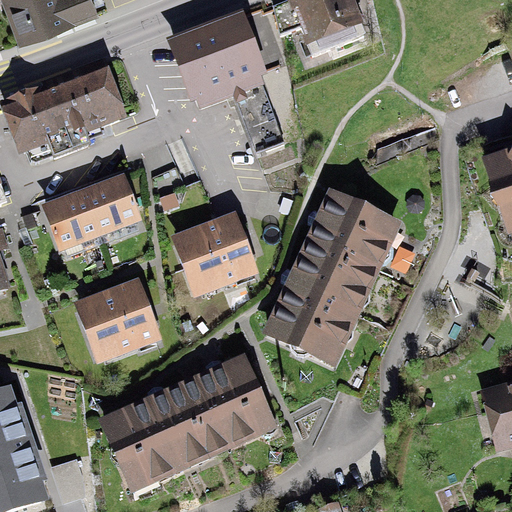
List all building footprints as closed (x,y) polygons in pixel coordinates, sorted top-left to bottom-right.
[(7,0),(22,38),(93,10),(89,0),(7,0)] [(348,0),(298,0),(272,10),(282,37),(301,30),(312,58),(363,38),(348,0)] [(238,25),(176,48),(195,99),(198,98),(202,109),(234,97),(256,156),(284,145),(238,25)] [(119,121),(101,75),(8,110),(23,149),(46,140),(54,160),(89,146),(85,135),(119,121)] [(511,158),(489,166),(497,191),(491,195),(502,207),(511,232),(511,231),(511,158)] [(125,196),(104,204),(70,215),(51,222),(62,251),(137,223),(125,196)] [(321,225),(301,268),(294,284),(269,336),(332,365),(395,229),(332,200),(321,225)] [(234,222),(183,242),(193,267),(202,293),(253,274),(248,261),(246,254),(243,248),(241,241),(234,222)] [(106,359),(156,340),(149,320),(147,314),(144,307),(137,289),(86,308),(96,334),(106,359)] [(105,427),(133,490),(270,428),(242,366),(224,374),(222,369),(216,372),(210,375),(212,379),(174,396),(165,400),(163,395),(157,399),(152,401),(154,405),(105,427)] [(511,391),(488,398),(501,446),(511,443),(511,391)] [(6,398),(0,400),(0,511),(11,511),(41,502),(35,485),(40,483),(27,444),(17,414),(12,416),(6,398)] [(76,462),(52,470),(64,505),(84,498),(82,480),(76,462)]
